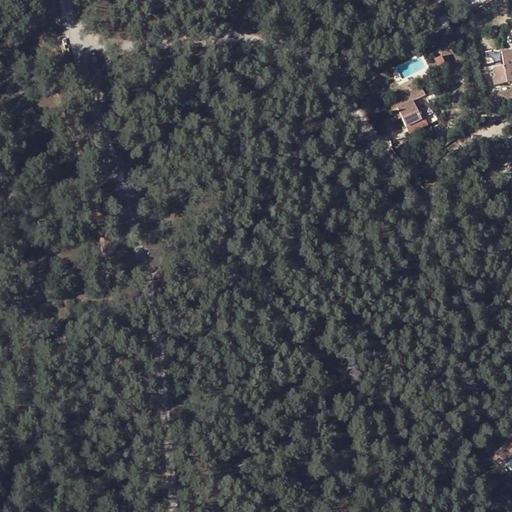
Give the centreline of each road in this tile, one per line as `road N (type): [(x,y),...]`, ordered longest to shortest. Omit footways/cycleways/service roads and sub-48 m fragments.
road 1 (unclassified): [(75,45),(164,379),(172,511)]
road 2 (residential): [(511,300),(405,183),(336,79)]
road 3 (residential): [(75,45),(251,37),(336,68)]
road 4 (residential): [(336,68),(371,59),(473,0)]
